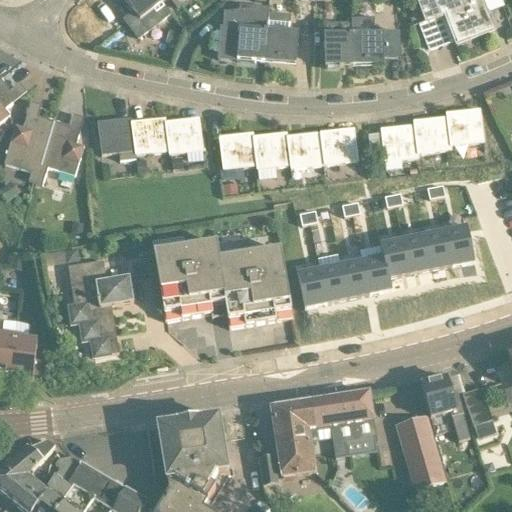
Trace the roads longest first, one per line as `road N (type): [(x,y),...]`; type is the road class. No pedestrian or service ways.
road 1 (secondary): [(0,426),(339,376),(511,330)]
road 2 (residential): [(511,65),(387,104),(269,106),(112,78),(25,42)]
